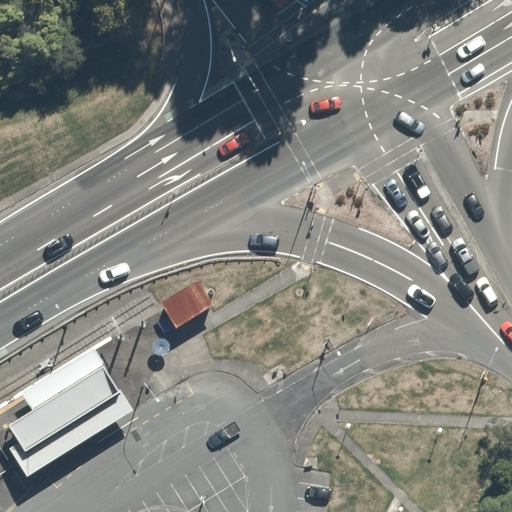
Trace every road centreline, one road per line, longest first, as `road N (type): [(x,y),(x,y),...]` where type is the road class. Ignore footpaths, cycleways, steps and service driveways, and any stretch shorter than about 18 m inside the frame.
road 1 (trunk): [(0,71),(33,80),(132,78),(380,0)]
road 2 (trunk): [(480,310),(312,237),(270,228),(178,228)]
road 3 (secondary): [(480,310),(396,171),(353,126)]
road 4 (secondary): [(405,96),(511,280)]
road 5 (trunk): [(178,228),(0,334)]
road 6 (trunk): [(353,126),(178,228)]
road 7 (trunk): [(0,260),(152,168)]
road 8 (trunk): [(152,168),(194,75),(190,0)]
road 9 (trunk): [(152,168),(303,76)]
road 10 (trunk): [(511,35),(405,96)]
